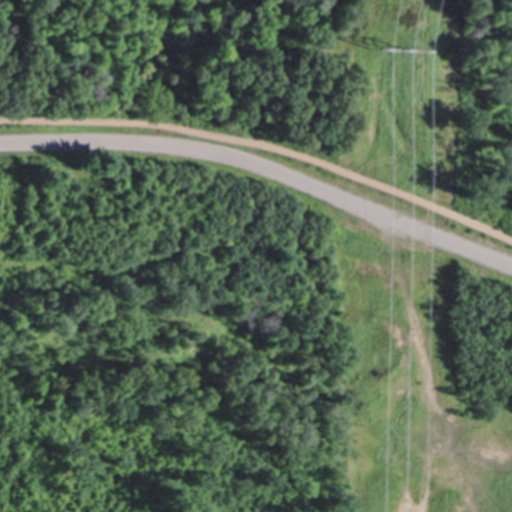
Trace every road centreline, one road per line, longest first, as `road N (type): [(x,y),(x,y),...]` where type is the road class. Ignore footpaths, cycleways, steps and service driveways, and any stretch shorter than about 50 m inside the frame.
road 1 (residential): [(0,141),(115,137),(262,160),(511,263)]
road 2 (track): [(0,119),(208,130),(333,163),(511,237)]
road 3 (track): [(423,511),(438,416),(411,287),(413,226)]
